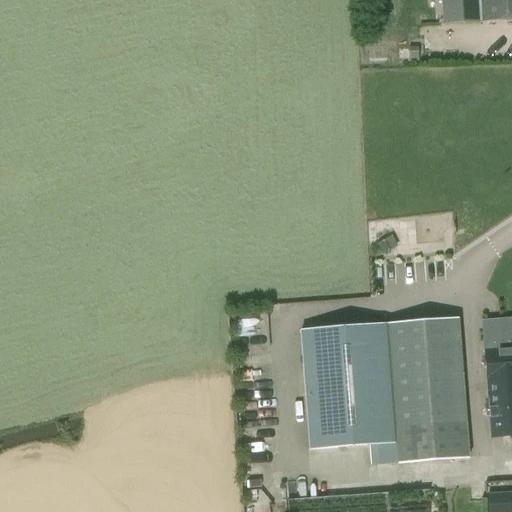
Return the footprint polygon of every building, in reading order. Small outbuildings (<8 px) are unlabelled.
[(511,0),(440,0),(443,26),(511,22),(511,0)] [(418,48),(408,48),(408,63),(418,63),(418,48)] [(376,245),(382,255),(389,252),(383,241),(376,245)] [(458,319),(388,325),(301,331),(310,451),(369,447),(370,466),(469,459),(458,319)] [(511,346),(485,349),(486,378),(490,438),(511,436),(511,346)]
